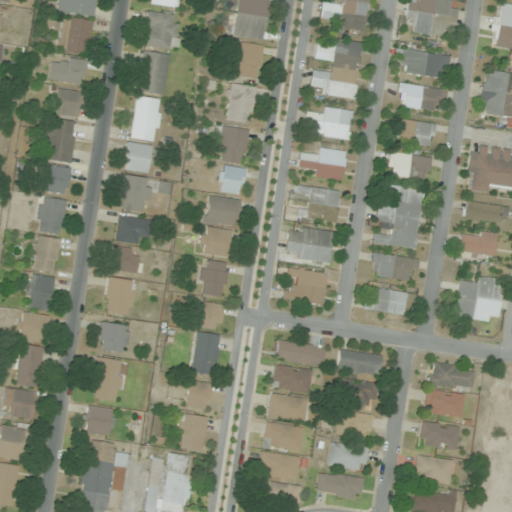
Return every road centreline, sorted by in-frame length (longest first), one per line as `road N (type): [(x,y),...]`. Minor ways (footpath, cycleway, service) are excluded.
road 1 (residential): [(222,511),(299,0)]
road 2 (residential): [(45,511),(120,0)]
road 3 (residential): [(423,341),(439,276),(474,0)]
road 4 (residential): [(339,328),(387,0)]
road 5 (residential): [(511,359),(250,317)]
road 6 (residential): [(382,511),(404,338)]
